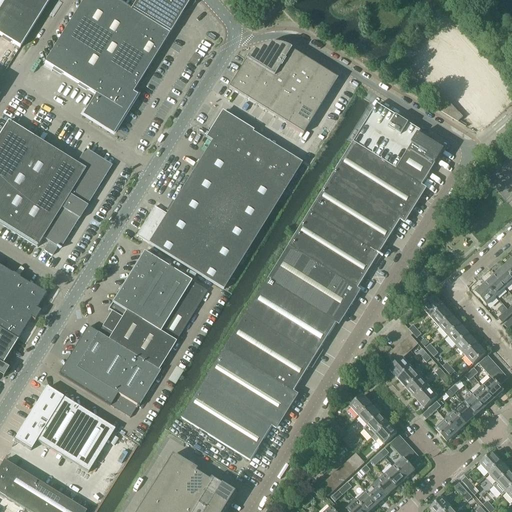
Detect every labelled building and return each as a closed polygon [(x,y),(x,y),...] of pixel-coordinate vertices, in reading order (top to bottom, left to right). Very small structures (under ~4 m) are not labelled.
[(0,0),(0,36),(19,49),(49,0),(0,0)] [(170,34),(131,10),(114,0),(83,0),(44,64),(99,98),(87,117),(110,131),(127,103),(170,34)] [(137,0),(131,10),(170,34),(180,18),(190,0),(137,0)] [(247,60),(245,62),(228,89),(303,135),(337,80),(290,51),(288,50),(285,49),(282,48),(280,47),(277,46),(274,46),(271,46),(268,46),(265,47),(263,48),(260,49),(257,50),(255,52),(253,53),(250,55),(248,57),(247,60)] [(189,63),(196,67),(201,58),(194,54),(189,63)] [(441,112),(444,114),(458,123),(463,118),(450,103),(441,112)] [(378,105),(354,144),(388,165),(422,186),(443,152),(418,136),(421,132),(378,105)] [(167,215),(161,211),(159,213),(153,209),(136,236),(223,290),(302,164),(223,115),(207,140),(212,143),(167,215)] [(0,134),(0,224),(12,231),(37,247),(43,238),(58,248),(76,218),(79,220),(87,207),(84,205),(108,167),(83,152),(75,165),(8,122),(0,134)] [(354,144),(312,212),(382,256),(388,248),(385,246),(401,222),(406,224),(427,189),(422,186),(388,165),(354,144)] [(312,212),(290,246),(358,290),(358,289),(374,264),(377,265),(382,256),(312,212)] [(45,252),(51,256),(52,256),(53,255),(57,249),(57,248),(56,247),(51,244),(49,244),(48,245),(45,250),(45,251),(45,252)] [(290,246),(269,281),(337,323),(337,324),(339,326),(347,312),(345,311),(351,302),(353,304),(361,291),(358,289),(358,290),(290,246)] [(112,312),(107,320),(166,358),(176,343),(175,343),(206,292),(191,283),(191,282),(144,253),(108,310),(112,312)] [(511,260),(503,268),(511,277),(511,260)] [(0,374),(3,376),(2,378),(2,379),(7,371),(8,370),(2,366),(2,365),(17,341),(31,319),(46,295),(33,287),(30,285),(29,286),(0,267),(0,374)] [(511,277),(503,268),(494,277),(505,289),(511,283),(511,277)] [(494,277),(484,285),(496,298),(505,289),(494,277)] [(269,281),(248,315),(318,359),(323,351),(321,350),(337,324),(337,323),(269,281)] [(496,298),(484,285),(475,293),(487,306),(496,298)] [(423,309),(432,319),(445,307),(436,298),(423,309)] [(432,319),(440,328),(453,317),(445,307),(432,319)] [(511,315),(507,311),(498,319),(502,323),(511,315)] [(248,315),(226,349),(295,392),(310,367),(313,368),(318,359),(248,315)] [(440,328),(448,338),(461,326),(453,317),(440,328)] [(88,328),(59,375),(129,419),(135,409),(136,409),(137,407),(138,407),(159,373),(158,372),(166,358),(107,320),(98,334),(88,328)] [(448,338),(457,347),(470,336),(461,326),(448,338)] [(409,331),(413,335),(418,331),(414,327),(409,331)] [(410,336),(406,340),(414,349),(419,346),(410,336)] [(457,347),(465,357),(478,345),(470,336),(457,347)] [(406,340),(402,344),(410,353),(414,349),(406,340)] [(402,344),(398,347),(406,357),(410,353),(402,344)] [(426,349),(430,354),(435,350),(431,345),(426,349)] [(478,345),(465,357),(474,366),(487,355),(478,345)] [(398,347),(394,351),(402,361),(403,360),(406,357),(398,347)] [(204,385),(273,427),(275,429),(284,415),(281,414),(286,406),(289,407),(297,394),(295,392),(226,349),(204,385)] [(418,354),(423,359),(427,355),(423,350),(418,354)] [(435,350),(430,354),(434,358),(439,354),(435,350)] [(390,371),(399,381),(412,369),(403,360),(402,361),(394,351),(388,356),(396,366),(390,371)] [(427,355),(423,359),(427,364),(431,359),(427,355)] [(480,365),(483,370),(492,362),(489,357),(480,365)] [(483,370),(488,374),(496,366),(492,362),(483,370)] [(443,367),(447,373),(452,369),(447,363),(443,367)] [(488,374),(492,379),(501,371),(496,366),(488,374)] [(399,381),(408,391),(420,379),(412,369),(399,381)] [(436,374),(440,378),(445,374),(440,369),(436,374)] [(452,369),(447,373),(451,377),(455,372),(452,369)] [(474,369),(470,373),(474,378),(478,374),(474,369)] [(492,379),(493,380),(496,383),(505,376),(501,371),(492,379)] [(474,378),(470,373),(465,377),(469,382),(474,378)] [(445,374),(440,378),(444,383),(449,379),(445,374)] [(505,376),(496,383),(500,388),(509,380),(505,376)] [(408,391),(416,400),(429,388),(420,379),(408,391)] [(493,380),(483,388),(494,401),(504,393),(500,388),(496,383),(493,380)] [(273,427),(204,385),(183,419),(251,462),(273,427)] [(455,386),(451,390),(455,395),(460,391),(455,386)] [(46,389),(14,441),(17,443),(31,451),(36,442),(88,474),(115,430),(63,399),(50,391),(46,388),(46,389)] [(429,388),(416,400),(425,410),(438,398),(429,388)] [(483,388),(473,397),(485,410),(494,401),(483,388)] [(455,395),(451,390),(446,394),(451,399),(455,395)] [(351,408),(359,418),(372,406),(363,397),(351,408)] [(473,397),(464,405),(476,418),(485,410),(473,397)] [(438,403),(433,408),(436,412),(442,407),(438,403)] [(464,405),(455,413),(466,426),(476,418),(464,405)] [(359,418),(367,427),(368,427),(380,416),(372,406),(359,418)] [(436,412),(433,408),(423,416),(427,420),(436,412)] [(455,413),(445,422),(457,435),(466,426),(455,413)] [(373,439),(373,440),(389,425),(380,416),(368,427),(367,427),(364,430),(372,439),(373,439)] [(331,426),(339,436),(344,431),(335,422),(331,426)] [(457,435),(445,422),(436,430),(447,443),(457,435)] [(389,425),(373,440),(376,443),(379,440),(384,446),(397,434),(389,425)] [(343,440),(348,445),(357,437),(353,432),(343,440)] [(390,445),(394,450),(404,441),(400,436),(390,445)] [(357,437),(348,445),(352,450),(361,442),(357,437)] [(394,450),(398,454),(408,445),(404,441),(394,450)] [(398,454),(402,458),(412,450),(408,445),(398,454)] [(385,450),(381,454),(385,458),(389,454),(385,450)] [(402,458),(403,460),(404,459),(406,463),(416,454),(412,450),(402,458)] [(138,511),(225,511),(237,494),(213,478),(211,481),(197,472),(199,470),(174,454),(138,511)] [(385,458),(381,454),(376,458),(380,462),(385,458)] [(416,454),(406,463),(411,467),(420,459),(416,454)] [(480,466),(489,475),(502,463),(493,454),(480,466)] [(356,455),(351,459),(359,469),(364,464),(356,455)] [(351,459),(346,464),(355,473),(359,469),(351,459)] [(403,460),(394,468),(405,481),(415,472),(406,463),(404,459),(403,460)] [(4,462),(0,467),(0,494),(28,511),(85,511),(4,462)] [(489,475),(497,484),(510,473),(502,463),(489,475)] [(346,464),(342,468),(350,477),(355,473),(346,464)] [(367,467),(362,471),(366,475),(371,471),(367,467)] [(342,468),(338,472),(346,481),(350,477),(342,468)] [(394,468),(384,477),(396,489),(405,481),(394,468)] [(366,475),(362,471),(358,475),(362,479),(366,475)] [(338,472),(333,476),(341,485),(346,481),(338,472)] [(502,496),(505,493),(511,487),(511,474),(510,473),(497,484),(494,487),(502,496)] [(333,476),(328,480),(337,489),(341,485),(333,476)] [(384,477),(375,485),(386,498),(396,489),(384,477)] [(462,482),(471,492),(475,488),(466,478),(462,482)] [(328,480),(324,484),(332,493),(337,489),(328,480)] [(332,493),(324,484),(320,488),(328,497),(332,493)] [(348,484),(343,488),(347,492),(352,488),(348,484)] [(455,488),(464,497),(468,493),(460,484),(455,488)] [(375,485),(366,494),(377,506),(386,498),(375,485)] [(347,492),(343,488),(339,492),(343,496),(347,492)] [(475,488),(471,492),(475,496),(479,492),(475,488)] [(468,493),(464,497),(468,502),(472,498),(468,493)] [(366,494),(356,502),(365,511),(370,511),(377,506),(366,494)] [(311,496),(306,500),(310,505),(315,500),(311,496)] [(430,510),(431,511),(447,511),(451,508),(443,499),(430,510)] [(365,511),(356,502),(347,510),(348,511),(365,511)] [(483,506),(487,510),(491,506),(488,502),(483,506)]
